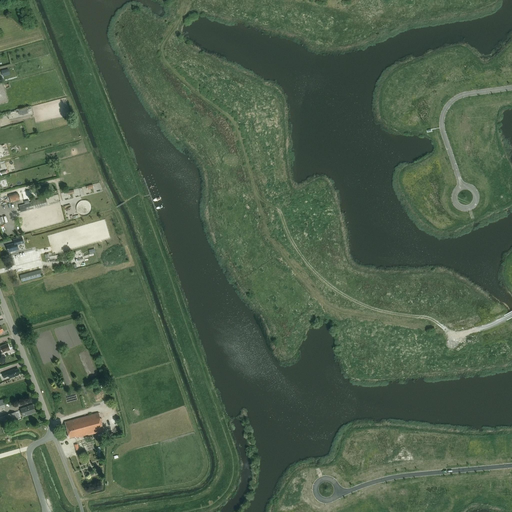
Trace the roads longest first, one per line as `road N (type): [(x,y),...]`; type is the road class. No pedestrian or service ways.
road 1 (track): [(451,332),(333,309),(281,252),(233,120),(169,69),(162,51),(188,0)]
road 2 (residential): [(511,465),(404,475),(341,491)]
road 3 (residential): [(511,87),(457,96),(444,111),(442,131),(460,185)]
road 4 (residential): [(54,435),(0,294)]
